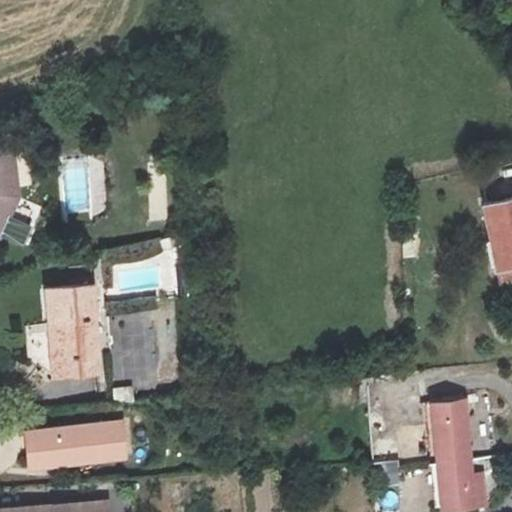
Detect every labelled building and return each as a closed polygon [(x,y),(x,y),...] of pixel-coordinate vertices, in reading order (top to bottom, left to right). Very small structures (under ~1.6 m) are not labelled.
[(10,148),(0,148),(0,233),(17,195),(10,148)] [(171,221),(172,161),(149,161),(148,220),(171,221)] [(511,199),(485,205),(498,269),(511,266),(511,199)] [(96,288),(47,293),(55,380),(104,376),(96,288)] [(131,383),(111,389),(115,404),(135,399),(131,383)] [(466,398),(433,401),(443,511),(487,508),(484,474),(472,475),(466,398)] [(124,423),(26,433),(29,469),(70,465),(70,460),(93,458),(93,462),(127,458),(124,423)] [(373,459),(394,459),(394,441),(373,441),(373,459)] [(0,508),(0,511),(112,511),(111,499),(0,508)]
